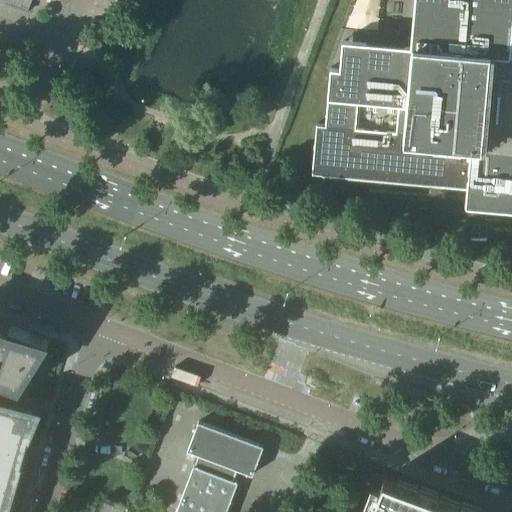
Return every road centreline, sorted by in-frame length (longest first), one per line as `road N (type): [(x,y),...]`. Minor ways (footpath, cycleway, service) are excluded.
road 1 (primary): [(511,321),(297,262),(0,154)]
road 2 (primary): [(0,219),(305,329),(511,384)]
road 3 (residential): [(423,448),(96,325)]
road 4 (residential): [(45,511),(96,325)]
